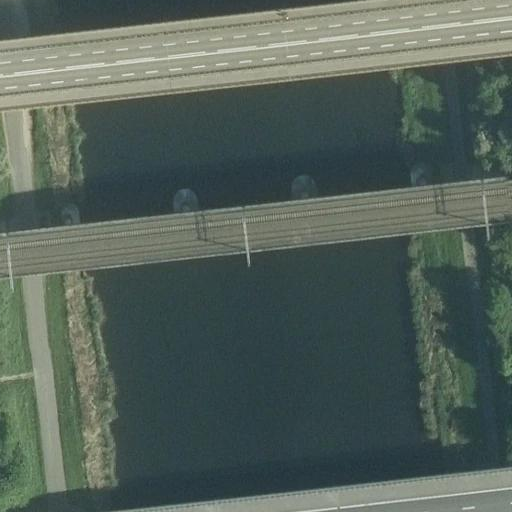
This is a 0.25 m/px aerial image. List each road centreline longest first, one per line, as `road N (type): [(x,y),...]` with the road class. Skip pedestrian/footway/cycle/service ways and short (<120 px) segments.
road 1 (unclassified): [(60,511),(2,0)]
road 2 (primary): [(0,76),(511,19)]
